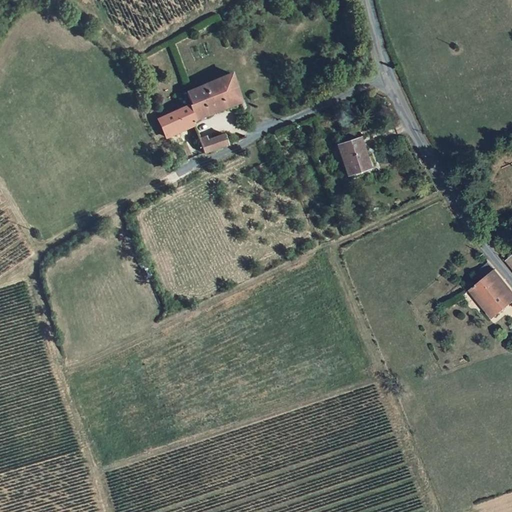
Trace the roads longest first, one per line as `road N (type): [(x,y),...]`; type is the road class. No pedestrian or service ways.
road 1 (track): [(107,511),(33,265),(96,217),(177,174)]
road 2 (tertiary): [(511,277),(403,110),(368,0)]
